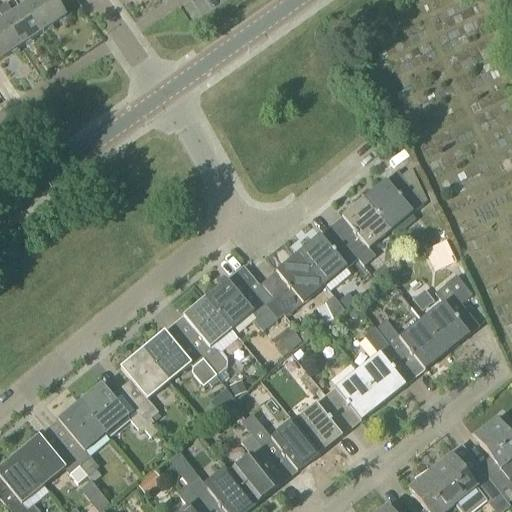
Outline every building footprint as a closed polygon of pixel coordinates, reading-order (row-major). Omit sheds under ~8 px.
[(38,0),(26,8),(43,34),(65,20),(51,0),(38,0)] [(43,34),(26,8),(13,17),(6,6),(0,9),(0,19),(20,49),(43,34)] [(0,62),(20,49),(0,19),(0,62)] [(401,175),(412,166),(402,152),(390,160),(401,175)] [(397,174),(363,203),(389,235),(423,206),(407,187),(397,174)] [(363,203),(330,230),(357,262),(363,269),(373,261),(367,253),(389,235),(363,203)] [(410,223),(420,239),(440,226),(430,210),(410,223)] [(324,289),(357,262),(330,230),(297,257),(324,289)] [(391,251),(413,251),(413,234),(391,234),(391,251)] [(445,271),(459,265),(448,242),(433,249),(445,271)] [(290,317),(324,289),(297,257),(264,285),(259,289),(270,302),(275,299),(290,317)] [(378,285),(390,275),(384,267),(372,278),(378,285)] [(226,285),(205,302),(231,334),(252,317),(257,323),(254,325),(262,335),(276,323),(264,310),(271,304),(270,302),(259,289),(250,279),(244,284),(237,276),(226,285)] [(369,277),(358,286),(366,296),(377,286),(369,277)] [(446,357),(478,332),(459,308),(471,299),(456,279),(434,296),(442,307),(420,325),(446,357)] [(214,349),(231,334),(205,302),(184,320),(193,332),(184,339),(217,379),(224,373),(227,371),(227,365),(214,349)] [(350,318),(353,321),(357,322),(360,319),(361,316),(358,312),(354,312),(351,314),(350,318)] [(446,357),(420,325),(399,341),(386,322),(373,332),(414,383),(446,357)] [(382,408),(414,383),(373,332),(364,339),(378,358),(356,376),(382,408)] [(288,356),(302,346),(291,333),(278,342),(288,356)] [(217,379),(184,339),(174,347),(165,336),(143,354),(169,385),(189,368),(192,371),(191,377),(203,392),(217,379)] [(303,359),(298,353),(291,359),(296,365),(303,359)] [(148,403),(169,385),(143,354),(121,372),(131,383),(121,392),(151,428),(154,426),(151,422),(158,416),(153,409),(148,403)] [(224,373),(217,379),(222,385),(229,379),(224,373)] [(350,434),(382,408),(356,376),(324,401),(350,434)] [(242,383),(229,388),(234,400),(247,394),(242,383)] [(151,428),(121,392),(111,400),(101,389),(80,406),(106,437),(127,419),(141,436),(144,434),(150,441),(157,435),(151,428)] [(319,459),(350,434),(324,401),(293,426),(319,459)] [(85,454),(106,437),(80,406),(58,424),(68,436),(58,444),(88,479),(98,470),(85,454)] [(511,487),(509,484),(511,481),(511,464),(511,463),(511,443),(495,422),(473,440),(491,462),(479,471),(501,498),(511,489),(511,487)] [(287,484),(319,459),(293,426),(261,451),(260,452),(287,484)] [(260,452),(261,451),(251,437),(240,446),(251,459),(229,477),(255,510),(287,484),(260,452)] [(88,479),(58,444),(48,452),(39,441),(17,459),(43,490),(43,489),(65,472),(70,478),(78,488),(88,479)] [(43,489),(43,490),(17,459),(0,473),(0,482),(5,488),(0,492),(0,503),(7,511),(35,511),(33,509),(48,496),(43,489)] [(501,498),(479,471),(467,480),(450,459),(429,476),(455,509),(457,511),(472,511),(485,502),(489,508),(501,498)] [(251,511),(255,510),(229,477),(223,470),(203,487),(191,472),(181,480),(186,488),(185,488),(204,511),(251,511)] [(450,511),(455,509),(429,476),(427,474),(414,482),(417,486),(408,493),(423,511),(450,511)] [(144,497),(158,485),(151,476),(137,488),(144,497)] [(91,485),(79,494),(93,511),(102,511),(108,507),(91,485)] [(204,511),(185,488),(176,496),(186,511),(184,511),(204,511)]
